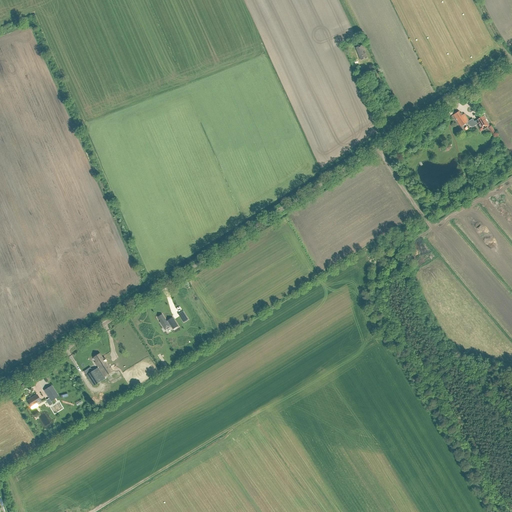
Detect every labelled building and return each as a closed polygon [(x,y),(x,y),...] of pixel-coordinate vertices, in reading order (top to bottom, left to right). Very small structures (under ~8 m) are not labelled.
[(368,58),(362,47),(354,50),(360,62),(368,58)] [(459,111),(453,115),(461,127),(468,122),(469,121),(465,114),(462,116),(459,111)] [(469,121),(468,122),(470,126),(473,127),(476,125),(481,132),(490,126),(483,116),(477,120),(475,121),(474,121),(472,119),(469,121)] [(184,323),(189,319),(183,311),(178,314),(184,323)] [(178,326),(173,317),(167,321),(168,321),(167,321),(162,314),(158,317),(161,321),(160,322),(165,330),(170,327),(170,326),(171,325),(173,329),(178,326)] [(113,362),(114,363),(115,366),(117,368),(122,375),(155,353),(147,340),(113,362)] [(105,377),(113,371),(110,366),(106,361),(105,362),(100,353),(93,357),(96,361),(95,362),(99,368),(86,376),(93,387),(106,379),(105,377)] [(139,369),(155,360),(157,362),(158,362),(159,365),(162,364),(157,355),(138,365),(139,369)] [(102,395),(108,405),(126,393),(130,391),(122,379),(110,386),(112,388),(102,395)] [(50,401),(58,395),(52,385),(44,391),(45,393),(48,398),(50,401)] [(31,407),(36,404),(37,405),(46,400),(48,398),(45,393),(39,397),(37,394),(27,401),(31,407)] [(48,398),(46,400),(49,405),(47,407),(49,409),(54,405),(52,402),(51,403),(50,401),(48,398)] [(33,499),(37,511),(43,509),(39,497),(33,499)]
